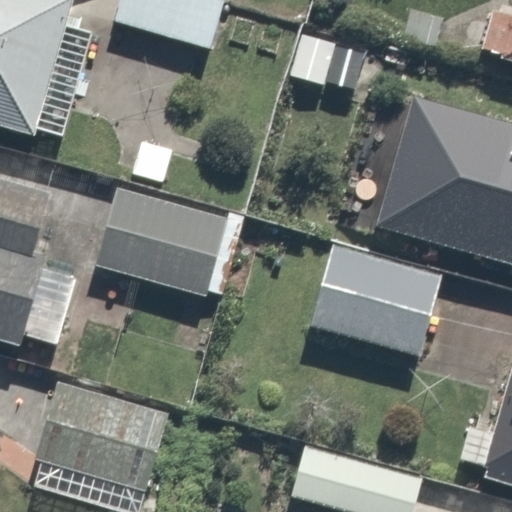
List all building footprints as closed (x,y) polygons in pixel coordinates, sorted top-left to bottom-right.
[(0,0),(0,123),(23,129),(53,0),(0,0)] [(105,0),(100,20),(212,52),(226,5),(208,0),(105,0)] [(511,0),(501,0),(500,10),(480,6),(471,51),(511,58),(511,0)] [(317,34),(304,94),(399,113),(412,54),(317,34)] [(511,127),(454,113),(420,243),(511,267),(511,127)] [(0,335),(43,346),(63,264),(12,252),(27,188),(0,181),(0,335)] [(233,214),(102,184),(85,259),(215,290),(233,214)] [(432,271),(316,244),(296,328),(412,355),(432,271)] [(140,511),(167,413),(42,380),(14,488),(105,511),(140,511)] [(493,462),(490,475),(511,480),(511,383),(502,427),(472,420),(463,456),(493,462)] [(413,477),(283,441),(269,491),(345,511),(403,511),(404,509),(413,477)]
